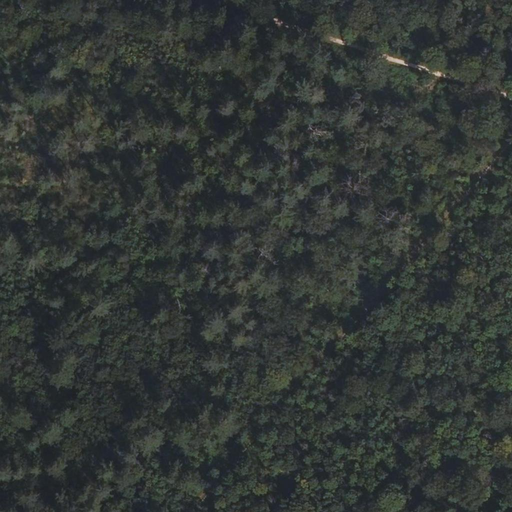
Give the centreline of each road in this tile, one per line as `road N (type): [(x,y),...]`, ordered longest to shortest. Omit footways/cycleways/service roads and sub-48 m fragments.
road 1 (track): [(511,136),(187,511)]
road 2 (track): [(511,96),(196,0)]
